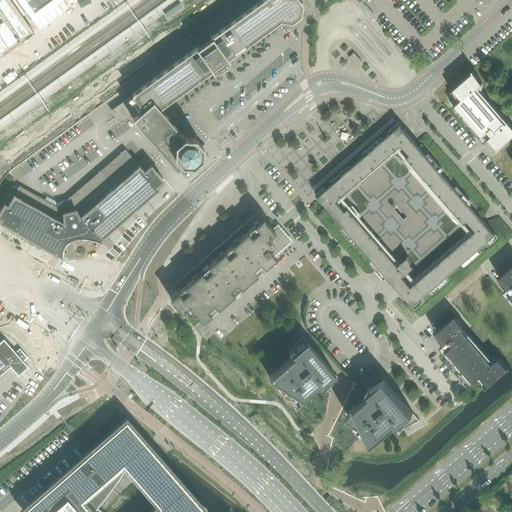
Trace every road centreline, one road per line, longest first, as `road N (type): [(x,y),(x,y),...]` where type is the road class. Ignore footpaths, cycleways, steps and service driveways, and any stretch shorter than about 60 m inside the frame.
road 1 (secondary): [(323,511),(176,374),(107,322)]
road 2 (secondary): [(93,345),(288,511)]
road 3 (residential): [(241,152),(314,85),(339,82),(394,101),(410,93)]
road 4 (residential): [(358,289),(241,152)]
road 5 (residential): [(511,215),(410,93)]
road 6 (residential): [(140,258),(162,226),(241,152)]
road 7 (secondary): [(511,419),(408,511)]
road 8 (residential): [(410,93),(511,1)]
road 9 (unclassified): [(0,71),(99,0)]
